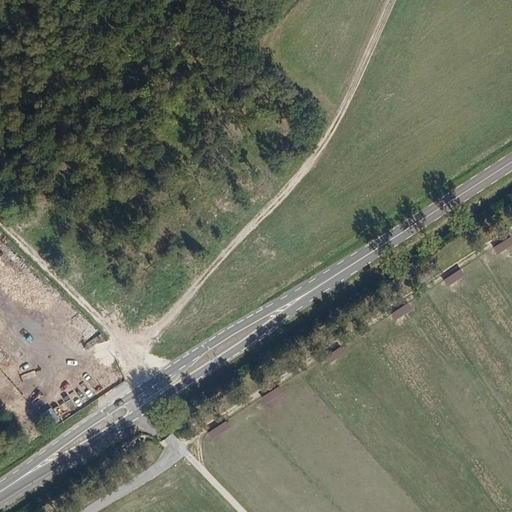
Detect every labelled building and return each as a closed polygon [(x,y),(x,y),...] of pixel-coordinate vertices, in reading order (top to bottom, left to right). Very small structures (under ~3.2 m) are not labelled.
[(511,237),(494,245),(497,252),(511,245),(511,237)] [(449,286),(465,274),(460,267),(444,279),(449,286)] [(392,310),(395,318),(412,311),(409,304),(392,310)] [(341,346),(323,357),(328,364),(345,353),(341,346)] [(280,385),(262,396),(267,404),(285,393),(280,385)] [(43,403),(50,420),(79,408),(72,391),(43,403)] [(213,440),(231,427),(226,420),(208,433),(213,440)]
